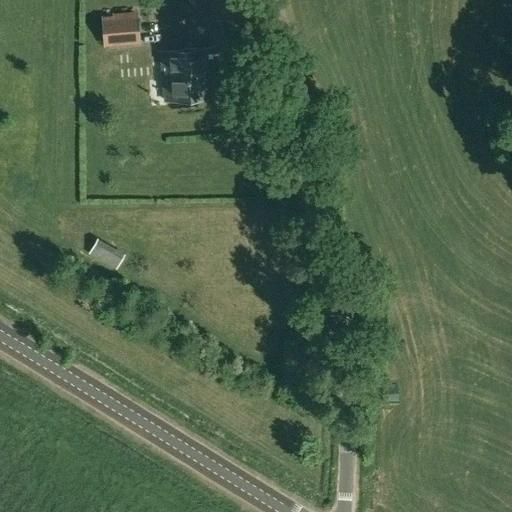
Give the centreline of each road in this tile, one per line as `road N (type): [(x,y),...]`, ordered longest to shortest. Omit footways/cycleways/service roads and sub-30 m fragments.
road 1 (unclassified): [(345,511),(344,416),(276,0)]
road 2 (tertiary): [(281,511),(0,342)]
